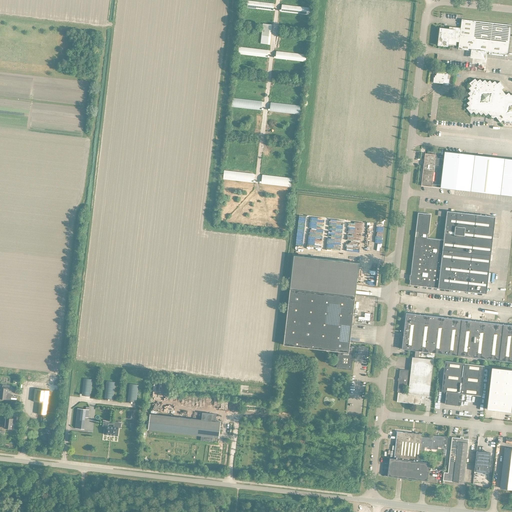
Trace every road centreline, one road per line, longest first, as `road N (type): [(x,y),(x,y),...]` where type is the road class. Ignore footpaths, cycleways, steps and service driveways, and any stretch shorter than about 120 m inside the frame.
road 1 (unclassified): [(369,502),(83,469)]
road 2 (unclassified): [(405,194),(508,206),(496,313)]
road 3 (unclassified): [(433,5),(405,194)]
road 4 (unclassified): [(511,430),(379,416)]
